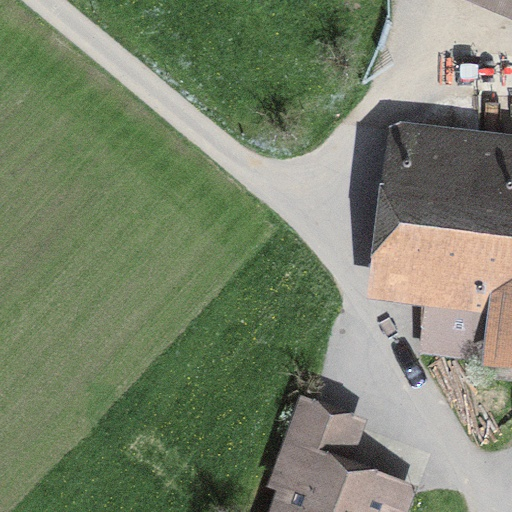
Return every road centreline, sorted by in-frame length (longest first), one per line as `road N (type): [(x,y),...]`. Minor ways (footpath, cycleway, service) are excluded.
road 1 (track): [(50,0),(333,240),(414,361),(495,511)]
road 2 (track): [(298,203),(396,103),(429,87),(511,90)]
